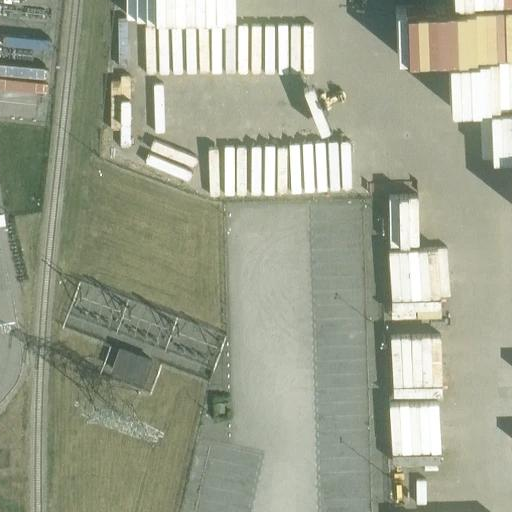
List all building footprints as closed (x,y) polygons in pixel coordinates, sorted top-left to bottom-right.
[(511,55),(489,56),(490,106),(483,106),(484,157),(511,156),(511,211),(503,211),(503,246),(511,245),(511,55)] [(321,201),(321,158),(272,158),(272,201),(321,201)] [(375,166),(326,167),(326,196),(375,196),(375,166)] [(392,333),(393,392),(442,392),(441,332),(392,333)] [(153,361),(121,349),(113,370),(145,381),(153,361)] [(444,456),(443,424),(433,425),(432,400),(393,401),(394,458),(444,456)]
